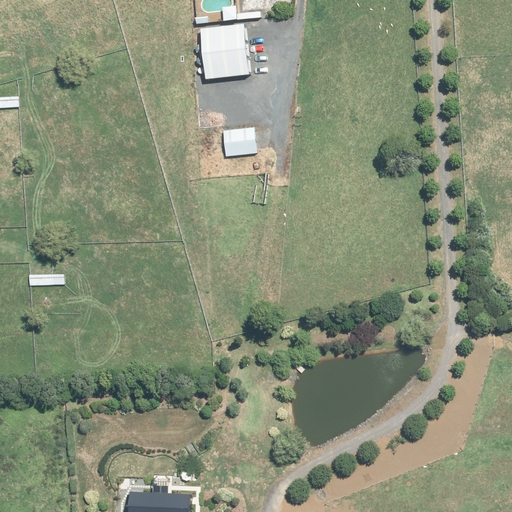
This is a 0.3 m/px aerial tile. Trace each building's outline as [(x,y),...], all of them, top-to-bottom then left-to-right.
[(239,7),(222,8),(223,22),(262,20),(261,12),(239,13),(239,7)] [(20,99),(0,98),(0,109),(20,110),(20,99)] [(220,132),(223,156),(258,152),(255,128),(220,132)] [(64,275),(29,275),(29,286),(64,286),(64,275)] [(130,492),(129,496),(122,496),(122,505),(125,505),(125,511),(129,511),(128,511),(192,511),(193,494),(130,492)]
